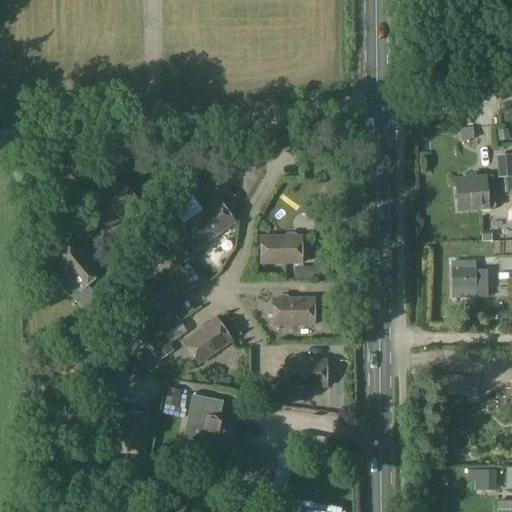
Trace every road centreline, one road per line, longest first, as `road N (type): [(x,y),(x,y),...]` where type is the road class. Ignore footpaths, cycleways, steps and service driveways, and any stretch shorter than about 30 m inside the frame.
road 1 (unclassified): [(95,511),(121,282),(156,220),(208,197),(224,179),(241,144),(241,113)]
road 2 (primary): [(381,511),(376,101)]
road 3 (unclassified): [(0,140),(241,113)]
road 4 (unclassified): [(376,101),(511,84)]
road 5 (unclassified): [(241,113),(376,101)]
